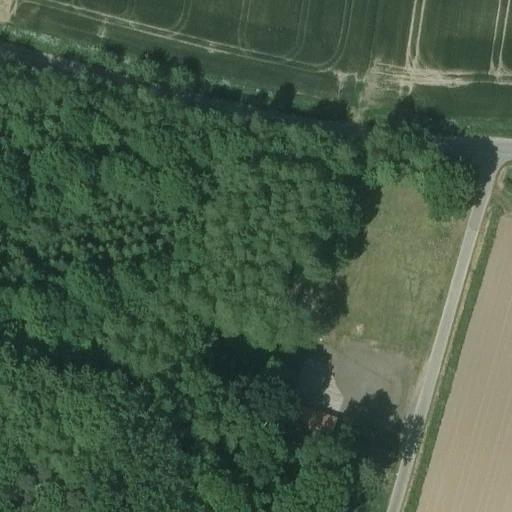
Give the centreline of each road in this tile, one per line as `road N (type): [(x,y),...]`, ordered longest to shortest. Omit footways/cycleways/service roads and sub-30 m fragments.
road 1 (unclassified): [(0,38),(180,90),(499,139)]
road 2 (unclassified): [(499,139),(390,511)]
